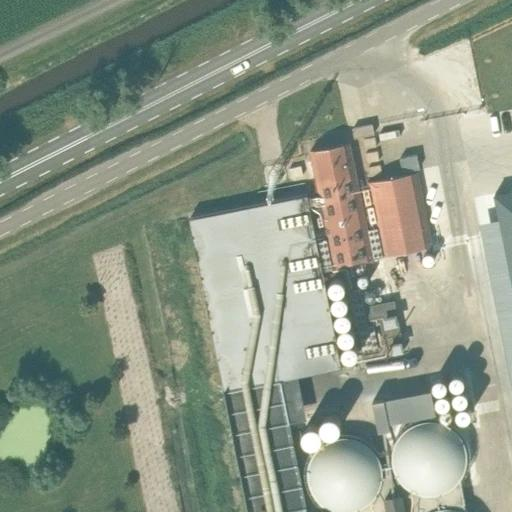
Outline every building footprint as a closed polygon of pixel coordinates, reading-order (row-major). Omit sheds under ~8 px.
[(353,155),(377,154),(376,123),(352,125),(353,155)] [(335,265),(373,257),(350,142),(311,150),(335,265)] [(372,181),(385,254),(433,245),(419,171),(372,181)] [(511,192),(498,195),(511,267),(511,192)] [(308,194),(190,218),(225,391),(342,367),(308,194)] [(381,273),(351,279),(365,355),(387,351),(383,327),(398,324),(396,312),(389,314),(381,273)] [(332,410),(331,410),(329,411),(327,412),(326,413),(325,414),(324,415),(324,416),(323,418),(323,419),(323,421),(324,423),(324,424),(325,426),(327,427),(328,428),(329,429),(331,430),(333,430),(335,429),(337,429),(339,427),(341,426),(342,425),(342,423),(343,422),(343,420),(343,419),(343,418),(342,417),(342,415),(341,414),(340,413),(339,412),(338,412),(338,411),(336,411),(335,410),(334,410),(332,410)] [(438,417),(429,416),(419,419),(410,424),(405,429),(399,440),(397,448),(397,458),(398,465),(400,470),(404,476),(408,481),(412,484),(418,487),(424,490),(431,491),(438,491),(443,490),(449,487),(455,484),(460,480),(463,476),(467,469),(470,463),(471,452),(470,447),(469,442),(466,436),(463,431),(458,425),(452,421),(445,418),(438,417)] [(315,420),(313,421),(311,421),(310,422),(309,422),(308,423),(308,424),(307,425),(306,426),(306,427),(306,429),(306,430),(306,432),(306,433),(307,434),(308,435),(309,436),(309,437),(311,438),(312,438),(314,439),(316,439),(317,438),(318,438),(319,437),(320,437),(321,436),(322,435),(322,434),(323,432),(324,431),(324,429),(324,427),(323,426),(322,424),(321,423),(320,422),(319,421),(317,421),(315,420)] [(350,433),(339,435),(333,437),(329,439),(327,440),(320,445),(316,450),(315,451),(315,452),(313,456),(311,465),(310,474),(312,483),(315,489),(319,495),(324,500),(329,503),(336,506),(342,507),(350,508),(357,507),(366,503),(371,499),(378,492),(381,486),(384,476),(384,464),(380,453),(376,447),(369,440),(360,436),(350,433)] [(457,504),(447,503),(438,504),(434,506),(426,510),(423,511),(471,511),(469,510),(463,507),(457,504)]
